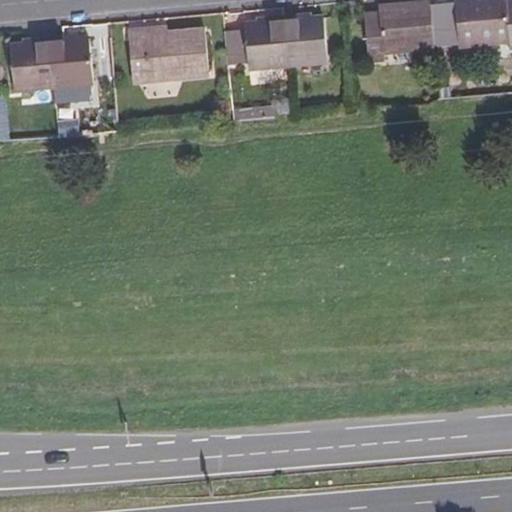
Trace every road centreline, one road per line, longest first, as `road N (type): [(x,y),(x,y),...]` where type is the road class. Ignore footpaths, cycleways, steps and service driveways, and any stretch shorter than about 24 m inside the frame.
road 1 (primary): [(511,433),(113,464)]
road 2 (primary): [(323,511),(511,494)]
